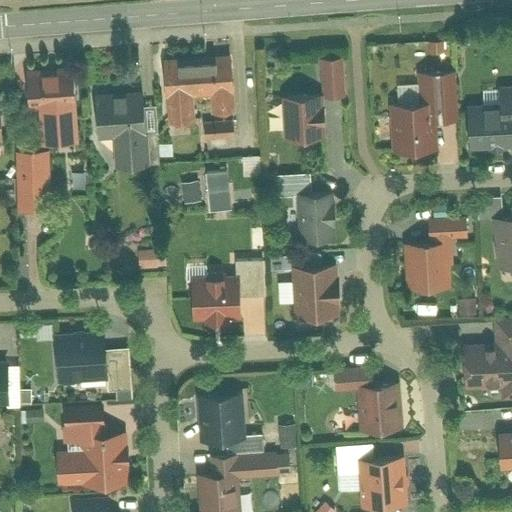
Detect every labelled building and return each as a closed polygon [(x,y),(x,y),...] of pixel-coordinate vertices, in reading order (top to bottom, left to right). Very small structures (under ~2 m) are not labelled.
[(233,52),(167,55),(170,116),(194,115),(193,92),(213,91),(214,109),(236,108),(233,52)] [(343,53),(323,54),(325,92),(345,91),(343,53)] [(77,62),(29,64),(30,96),(42,96),(43,132),(80,131),(77,62)] [(422,95),(391,97),(394,146),(438,143),(436,114),(459,113),(457,63),(420,65),(422,95)] [(503,98),(470,99),(472,141),(511,139),(511,84),(502,85),(503,98)] [(149,88),(96,90),(98,133),(117,132),(118,160),(152,159),(149,88)] [(321,90),(283,90),(284,134),(326,133),(326,104),(321,104),(321,90)] [(235,120),(206,120),(206,135),(235,134),(235,120)] [(49,145),(19,146),(21,206),(51,205),(49,145)] [(231,165),(207,167),(210,206),(234,204),(231,165)] [(313,167),(277,169),(278,191),(295,190),(297,234),(335,232),(332,184),(314,185),(313,167)] [(479,214),(494,213),(494,210),(504,210),(503,192),(477,194),(479,214)] [(511,208),(504,210),(494,210),(494,213),(500,261),(511,259),(511,208)] [(429,214),(430,235),(449,234),(470,232),(469,211),(429,214)] [(236,254),(236,267),(237,271),(242,271),(243,291),(266,291),(264,227),(252,228),(253,254),(236,254)] [(430,235),(405,236),(407,283),(451,281),(449,234),(430,235)] [(293,260),(298,260),(298,245),(272,246),(273,264),(293,263),(293,260)] [(298,260),(293,260),(293,263),(295,312),(342,310),(340,258),(298,260)] [(212,271),(195,272),(196,314),(208,314),(208,317),(227,317),(227,313),(243,313),(243,291),(242,271),(237,271),(226,271),(226,267),(212,268),(212,271)] [(476,293),(460,294),(461,310),(476,309),(476,293)] [(467,340),(468,377),(505,376),(506,394),(511,393),(511,312),(494,313),(495,339),(467,340)] [(56,329),(57,377),(112,375),(112,390),(133,390),(131,341),(103,342),(102,328),(56,329)] [(371,363),(335,365),(336,387),(358,386),(360,425),(401,423),(399,374),(372,375),(371,363)] [(199,390),(200,433),(227,432),(248,431),(248,429),(246,388),(199,390)] [(108,400),(66,402),(68,445),(58,445),(59,478),(131,475),(128,418),(109,418),(108,400)] [(294,419),(280,419),(281,441),(295,441),(294,419)] [(511,424),(501,425),(502,462),(511,462),(511,424)] [(248,431),(227,432),(228,447),(265,446),(264,428),(248,429),(248,431)] [(360,452),(374,451),(373,438),(336,440),(340,488),(362,486),(360,452)] [(265,446),(228,447),(210,448),(210,466),(239,464),(239,473),(280,471),(280,468),(292,468),(292,449),(279,449),(279,446),(265,446)] [(374,451),(360,452),(362,486),(363,499),(409,497),(407,449),(374,451)] [(210,466),(198,467),(201,511),(241,511),(239,473),(239,464),(210,466)] [(133,511),(133,505),(114,505),(114,489),(74,491),(74,510),(86,510),(86,511),(133,511)] [(334,511),(338,507),(327,496),(314,510),(316,511),(334,511)]
